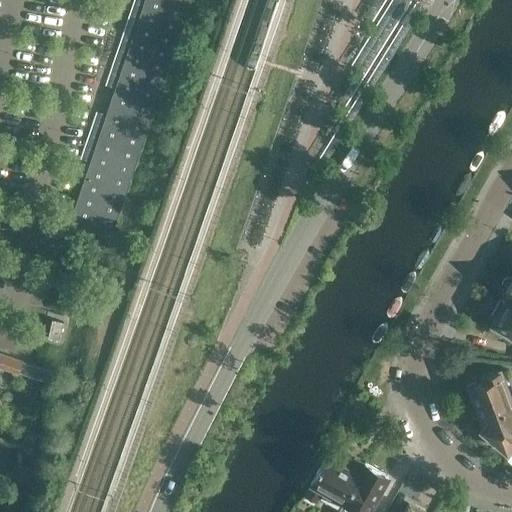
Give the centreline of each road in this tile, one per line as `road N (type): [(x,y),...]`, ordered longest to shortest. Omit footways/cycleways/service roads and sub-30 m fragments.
road 1 (tertiary): [(159,511),(296,245),(448,0)]
road 2 (residential): [(511,495),(443,458),(416,406),(412,374),(425,332),(511,178)]
